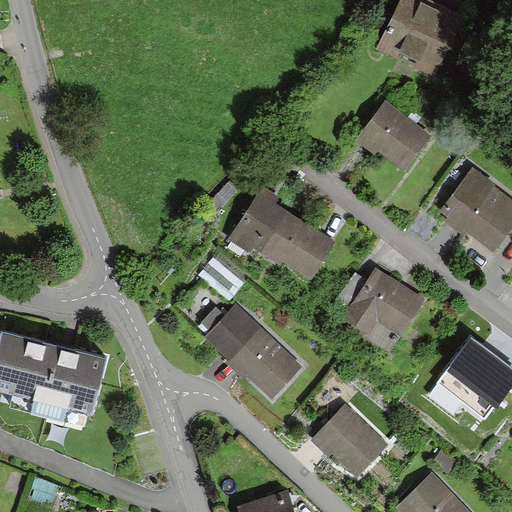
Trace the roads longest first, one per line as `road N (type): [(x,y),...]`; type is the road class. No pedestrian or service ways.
road 1 (residential): [(116,286),(19,0)]
road 2 (residential): [(511,319),(306,166)]
road 3 (residential): [(165,399),(208,394),(243,413),(340,511)]
road 4 (residential): [(165,399),(116,286)]
road 5 (residential): [(0,287),(66,301),(116,286)]
